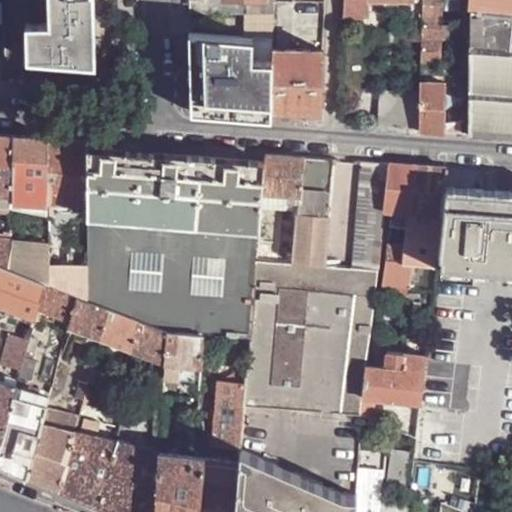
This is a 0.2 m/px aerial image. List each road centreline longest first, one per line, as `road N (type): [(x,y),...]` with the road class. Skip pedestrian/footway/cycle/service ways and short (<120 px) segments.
road 1 (residential): [(511,151),(161,125)]
road 2 (residential): [(161,125),(0,113)]
road 3 (residential): [(161,125),(157,0)]
